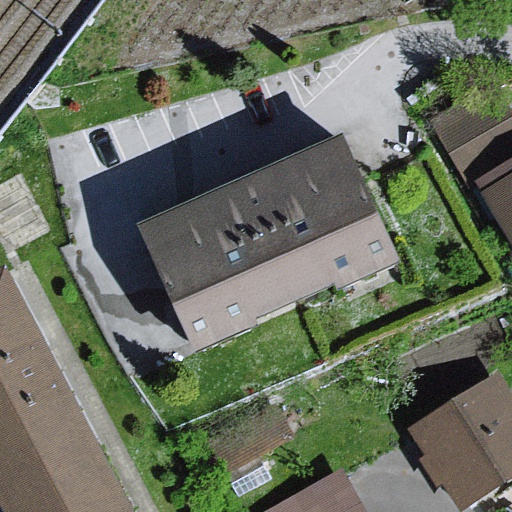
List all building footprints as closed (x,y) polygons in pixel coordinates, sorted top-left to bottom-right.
[(341,144),(157,223),(206,337),(389,258),(341,144)] [(511,172),(496,180),(511,214),(511,172)] [(0,312),(0,496),(7,511),(126,511),(23,301),(0,312)] [(511,413),(495,383),(406,437),(444,511),(466,511),(511,488),(511,413)] [(362,511),(343,475),(273,511),(362,511)]
